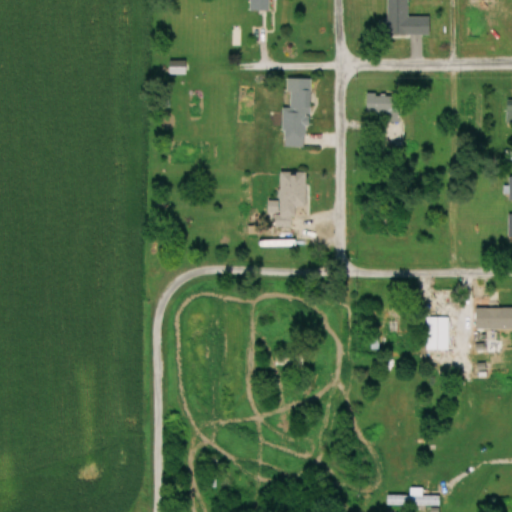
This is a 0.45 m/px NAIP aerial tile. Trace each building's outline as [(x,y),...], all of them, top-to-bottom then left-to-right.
[(250,0),(251,29),(273,29),(272,0),(250,0)] [(410,12),(372,12),(372,18),(356,18),(356,31),(410,31),(410,12)] [(284,109),(284,148),(309,148),(309,80),(288,80),(288,109),(284,109)] [(402,140),(402,96),(366,96),(366,114),(387,113),(387,140),(402,140)] [(308,173),(281,173),(281,219),(297,219),(297,207),(308,207),(308,173)] [(511,307),(476,308),(476,329),(511,329),(511,307)] [(379,338),(372,338),(372,353),(389,353),(389,308),(379,308),(379,338)] [(427,351),(449,351),(449,318),(427,318),(427,351)] [(217,459),(206,459),(206,487),(217,487),(217,459)] [(388,506),(440,506),(440,497),(388,497),(388,506)]
